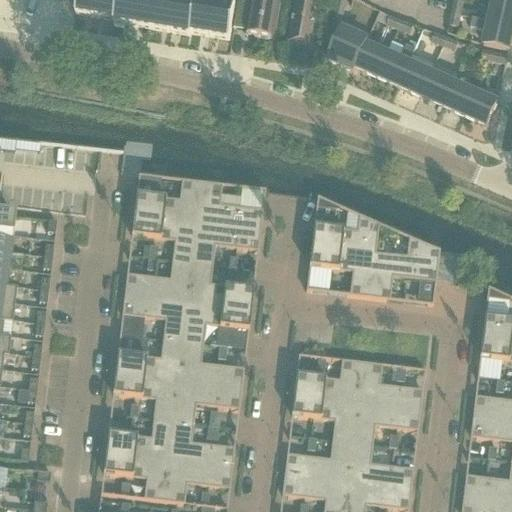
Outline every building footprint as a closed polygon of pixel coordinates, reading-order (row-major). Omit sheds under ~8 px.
[(78,0),(75,17),(95,20),(98,0),(78,0)] [(98,0),(95,20),(113,23),(117,0),(98,0)] [(117,0),(113,23),(113,26),(133,29),(138,0),(117,0)] [(138,0),(133,29),(152,32),(157,0),(138,0)] [(157,0),(152,32),(171,35),(176,0),(157,0)] [(181,0),(176,0),(171,35),(191,39),(191,36),(197,0),(196,0),(195,2),(181,0)] [(197,0),(191,36),(210,40),(216,3),(197,0)] [(278,15),(280,0),(263,0),(263,8),(252,6),(250,19),(245,18),(247,6),(240,5),(236,32),(247,34),(247,39),(274,43),(278,15)] [(312,48),(316,21),(318,6),(307,5),(307,0),(295,0),(293,17),(290,45),(289,44),(289,45),(313,49),(313,48),(312,48)] [(511,29),(511,3),(495,0),(489,25),(511,29)] [(216,3),(210,40),(229,43),(236,7),(216,3)] [(341,30),(347,6),(337,4),(332,28),(341,30)] [(464,7),(454,5),(451,17),(461,20),(464,7)] [(389,21),(381,17),(377,25),(385,29),(389,21)] [(459,32),(461,20),(451,17),(449,30),(459,32)] [(399,35),(402,25),(390,21),(387,31),(399,35)] [(509,55),(511,39),(511,29),(489,25),(474,21),(471,33),(487,36),(484,49),(509,55)] [(411,39),(414,30),(402,25),(399,35),(411,39)] [(368,45),(362,42),(346,35),(347,31),(345,30),(343,34),(342,33),(329,64),(354,76),(355,72),(366,48),(368,45)] [(442,51),(446,41),(435,37),(431,47),(442,51)] [(457,45),(446,41),(442,51),(453,55),(457,45)] [(377,81),(387,58),(366,48),(355,72),(377,81)] [(409,68),(416,53),(406,49),(400,64),(387,58),(377,81),(399,91),(409,68)] [(489,65),(491,56),(483,54),(481,63),(489,65)] [(506,68),(508,60),(491,56),(489,65),(506,68)] [(421,101),(432,78),(409,68),(399,91),(421,101)] [(452,87),(432,78),(421,101),(442,110),(452,87)] [(464,120),(475,97),(452,87),(442,110),(464,120)] [(487,130),(497,107),(475,97),(464,120),(487,130)] [(135,199),(133,220),(196,227),(201,187),(181,185),(178,205),(135,199)] [(260,235),(262,215),(219,209),(222,190),(201,187),(196,227),(260,235)] [(245,194),(237,193),(236,205),(243,206),(245,194)] [(338,215),(339,212),(317,202),(315,214),(317,214),(317,213),(338,215)] [(0,218),(0,238),(12,240),(15,220),(0,218)] [(133,220),(131,241),(173,246),(171,265),(192,267),(196,227),(133,220)] [(358,220),(356,236),(313,231),(311,251),(374,259),(374,258),(375,258),(378,229),(358,220)] [(47,224),(46,236),(54,237),(56,225),(47,224)] [(212,270),(214,251),(257,256),(260,235),(196,227),(192,267),(212,270)] [(0,238),(0,255),(10,257),(12,240),(0,238)] [(406,262),(375,258),(374,258),(374,259),(369,302),(389,305),(392,282),(435,287),(438,256),(408,242),(406,262)] [(45,249),(43,261),(51,262),(53,250),(45,249)] [(149,250),(148,262),(156,263),(157,251),(149,250)] [(348,300),(369,302),(374,259),(311,251),(308,272),(351,277),(348,300)] [(0,255),(0,272),(8,274),(10,257),(0,255)] [(43,261),(42,273),(50,274),(51,262),(43,261)] [(229,261),(228,271),(236,272),(237,262),(229,261)] [(148,262),(146,274),(154,275),(156,263),(148,262)] [(171,265),(169,284),(126,279),(124,299),(187,307),(192,267),(171,265)] [(250,314),(253,294),(210,289),(212,270),(192,267),(187,307),(250,314)] [(226,284),(234,285),(236,272),(228,271),(226,284)] [(0,272),(0,289),(16,292),(16,290),(6,289),(8,274),(0,272)] [(41,282),(39,294),(47,295),(49,283),(41,282)] [(0,289),(0,306),(14,308),(16,292),(0,289)] [(508,306),(509,303),(487,293),(485,305),(487,305),(487,303),(508,306)] [(39,294),(38,306),(46,307),(47,295),(39,294)] [(124,299),(121,320),(164,325),(162,344),(182,347),(187,307),(124,299)] [(0,306),(0,323),(12,325),(14,308),(0,306)] [(203,349),(205,330),(248,335),(250,314),(187,307),(182,347),(203,349)] [(37,316),(35,328),(43,329),(45,317),(37,316)] [(511,324),(483,321),(481,342),(511,345),(511,324)] [(0,323),(0,340),(10,342),(10,340),(1,339),(2,325),(12,326),(12,325),(0,323)] [(35,328),(34,340),(42,341),(43,329),(35,328)] [(0,340),(0,357),(8,358),(10,342),(0,340)] [(511,345),(481,342),(479,363),(511,366),(511,345)] [(162,344),(160,363),(117,358),(114,379),(178,386),(182,347),(162,344)] [(241,394),(243,373),(200,368),(203,349),(182,347),(178,386),(241,394)] [(33,349),(31,361),(40,362),(41,350),(33,349)] [(217,363),(225,364),(226,352),(218,351),(217,363)] [(31,361),(30,373),(38,374),(40,362),(31,361)] [(325,365),(317,364),(316,376),(323,377),(325,365)] [(295,380),(293,400),(356,408),(361,367),(341,365),(338,385),(295,380)] [(381,370),(361,367),(356,408),(420,415),(422,395),(379,389),(381,370)] [(396,385),(403,386),(405,374),(397,373),(396,385)] [(114,379),(112,399),(155,405),(152,424),(173,426),(178,386),(114,379)] [(29,382),(27,394),(36,395),(37,383),(29,382)] [(504,385),(496,384),(494,396),(502,397),(504,385)] [(193,428),(195,410),(238,415),(241,394),(178,386),(173,426),(193,428)] [(27,394),(26,407),(34,408),(36,395),(27,394)] [(333,426),(331,445),(352,447),(356,408),(293,400),(290,421),(333,426)] [(511,405),(474,401),(472,421),(511,426),(511,405)] [(374,431),(417,436),(420,415),(356,408),(352,447),(372,450),(374,431)] [(138,410),(130,409),(129,421),(137,422),(138,410)] [(206,414),(204,430),(214,431),(216,415),(206,414)] [(25,416),(24,428),(32,429),(33,417),(25,416)] [(511,426),(472,421),(469,442),(511,447),(511,449),(510,466),(511,466),(511,426)] [(152,424),(150,443),(107,438),(105,458),(168,466),(173,426),(152,424)] [(234,453),(191,448),(193,428),(173,426),(168,466),(231,473),(234,453)] [(24,428),(22,440),(30,441),(32,429),(24,428)] [(214,431),(204,430),(203,440),(213,441),(214,431)] [(388,452),(396,452),(397,440),(389,439),(388,452)] [(315,443),(308,442),(306,454),(314,455),(315,443)] [(329,464),(286,459),(283,480),(347,487),(352,447),(331,445),(329,464)] [(410,495),(413,474),(370,469),(372,450),(352,447),(347,487),(410,495)] [(496,452),(488,451),(487,463),(494,464),(496,452)] [(21,453),(19,465),(27,466),(29,454),(21,453)] [(102,479),(145,484),(143,504),(163,506),(168,466),(105,458),(102,479)] [(229,494),(231,473),(168,466),(163,506),(184,509),(186,489),(229,494)] [(462,501),(511,506),(511,466),(510,466),(508,485),(465,480),(462,501)] [(37,476),(36,485),(48,486),(49,478),(37,476)] [(343,511),(347,487),(283,480),(281,500),(324,505),(323,511),(343,511)] [(129,488),(121,487),(120,499),(127,500),(129,488)] [(408,511),(410,495),(347,487),(343,511),(364,511),(365,510),(380,511),(408,511)] [(199,509),(207,510),(209,498),(201,497),(199,509)] [(511,511),(511,506),(462,501),(460,511),(511,511)]
